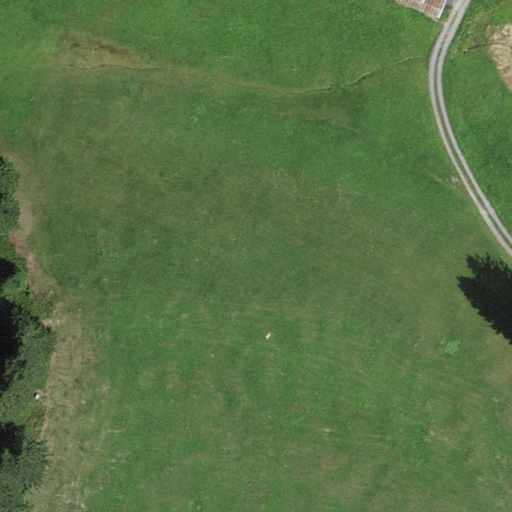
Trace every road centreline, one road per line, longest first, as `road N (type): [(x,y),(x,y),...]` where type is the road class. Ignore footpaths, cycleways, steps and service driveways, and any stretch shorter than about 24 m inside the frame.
road 1 (track): [(342,0),(343,74),(357,109),(482,194)]
road 2 (track): [(460,11),(438,55),(444,135),(511,234)]
